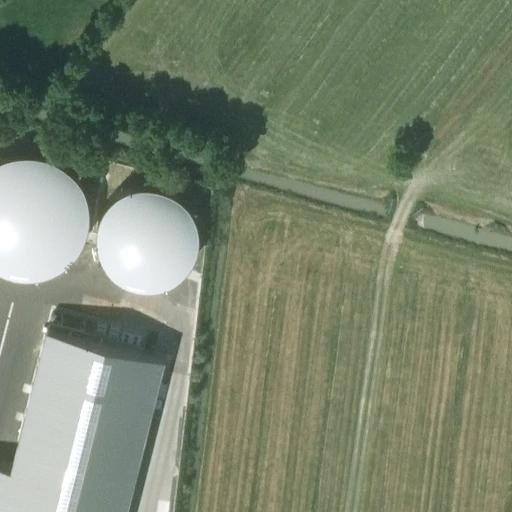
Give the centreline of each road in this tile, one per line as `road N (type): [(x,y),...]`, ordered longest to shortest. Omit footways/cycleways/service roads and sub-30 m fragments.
road 1 (track): [(0,86),(220,147),(182,511)]
road 2 (track): [(511,224),(408,198),(390,242),(350,511)]
